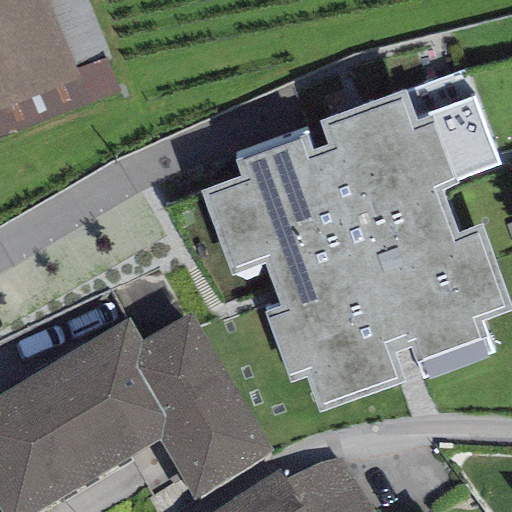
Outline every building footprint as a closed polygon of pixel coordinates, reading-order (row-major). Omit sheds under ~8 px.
[(0,0),(0,112),(80,81),(77,74),(47,0),(0,0)] [(47,0),(77,74),(107,62),(110,61),(85,0),(47,0)] [(0,138),(120,95),(107,62),(77,74),(80,81),(0,112),(0,138)] [(307,135),(235,161),(241,177),(200,192),(231,277),(264,265),(279,307),(263,313),(289,383),(305,377),(318,413),(404,382),(393,354),(410,348),(421,380),(493,353),(482,323),(511,311),(480,226),(459,234),(441,185),(499,164),(475,98),(414,120),(403,90),(319,121),(327,145),(313,150),(307,135)] [(191,313),(142,342),(134,368),(164,417),(160,440),(193,501),(273,452),(191,313)] [(142,342),(128,318),(0,393),(0,511),(38,511),(160,440),(164,417),(134,368),(142,342)] [(322,462),(285,479),(305,511),(373,511),(340,458),(322,462)] [(279,470),(217,509),(218,511),(305,511),(285,479),(279,470)]
